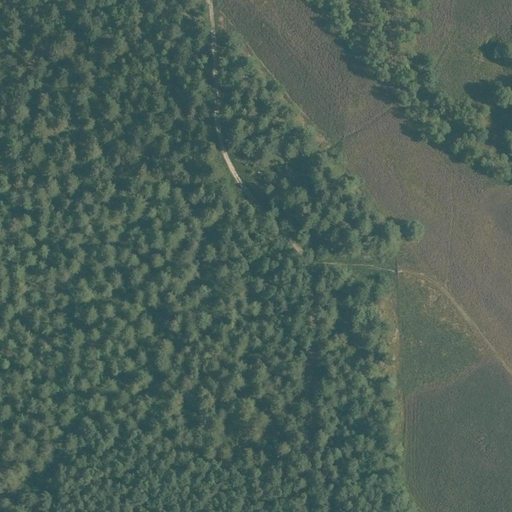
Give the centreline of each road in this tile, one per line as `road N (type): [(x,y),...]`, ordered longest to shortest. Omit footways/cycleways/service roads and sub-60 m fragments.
road 1 (track): [(311,258),(225,155),(213,0)]
road 2 (track): [(307,511),(311,258)]
road 3 (track): [(511,374),(425,270),(311,258)]
